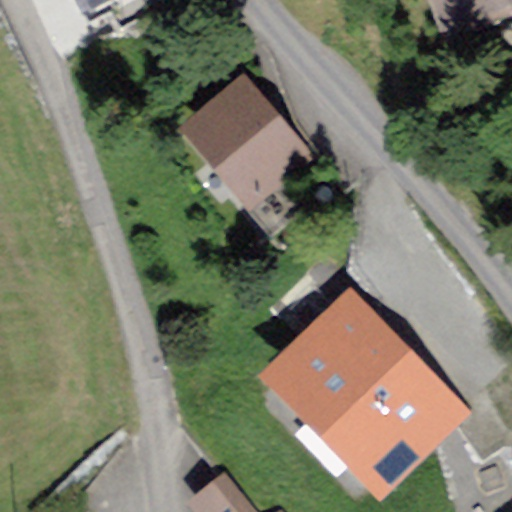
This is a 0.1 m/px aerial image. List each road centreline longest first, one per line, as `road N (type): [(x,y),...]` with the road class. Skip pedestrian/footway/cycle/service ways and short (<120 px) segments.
road 1 (residential): [(164,511),(163,419),(105,196),(28,0)]
road 2 (unclassified): [(511,301),(470,240),(263,0)]
